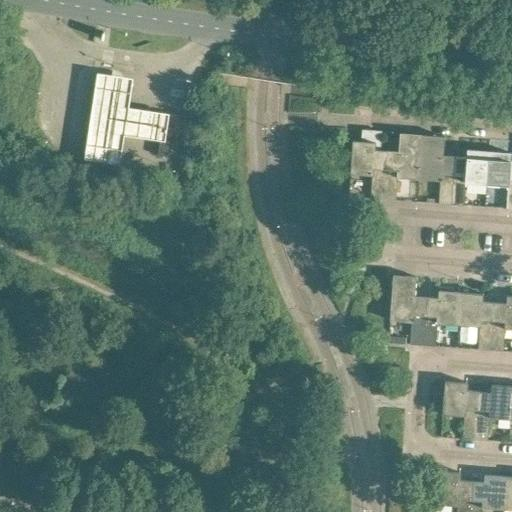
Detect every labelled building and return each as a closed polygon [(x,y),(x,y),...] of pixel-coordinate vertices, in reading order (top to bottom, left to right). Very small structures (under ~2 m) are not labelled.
[(135,78),(94,72),(81,159),(121,165),(126,136),(164,142),(169,113),(130,108),(135,78)] [(164,113),(160,141),(158,156),(188,160),(195,118),(164,113)] [(372,176),(370,198),(383,199),(386,151),(380,150),(382,131),(362,130),(361,142),(353,141),(350,174),(372,176)] [(397,177),(418,179),(421,135),(400,133),(398,152),(386,151),(383,199),(396,200),(397,177)] [(438,204),(450,204),(454,156),(447,156),(442,155),(443,148),(444,137),(421,135),(418,179),(440,181),(438,204)] [(466,157),(454,156),(450,204),(464,205),(465,183),(485,184),(488,151),(467,150),(466,157)] [(506,209),(511,209),(511,160),(510,160),(511,153),(488,151),(485,184),(508,186),(506,209)] [(410,345),(421,345),(425,297),(414,296),(416,277),(393,275),(390,320),(412,322),(410,345)] [(447,325),(457,325),(459,292),(438,291),(438,298),(425,297),(421,345),(435,346),(437,324),(447,325)] [(478,350),(491,351),(494,302),(482,301),(482,294),(459,292),(457,325),(479,327),(478,350)] [(504,329),(511,329),(511,296),(506,296),(506,303),(494,302),(491,351),(503,352),(504,329)] [(467,383),(447,381),(445,381),(442,414),(447,415),(464,416),(462,439),(474,440),(478,391),(467,390),(467,383)] [(489,418),(510,419),(511,398),(511,386),(491,385),(490,392),(478,391),(474,440),(488,441),(489,418)] [(460,473),(447,472),(438,471),(435,504),(447,505),(457,506),(456,511),(469,511),(472,481),(460,480),(460,473)] [(482,511),(482,508),(503,509),(506,476),(484,475),(484,482),(472,481),(469,511),(482,511)] [(511,476),(506,476),(503,509),(511,510),(511,476)]
